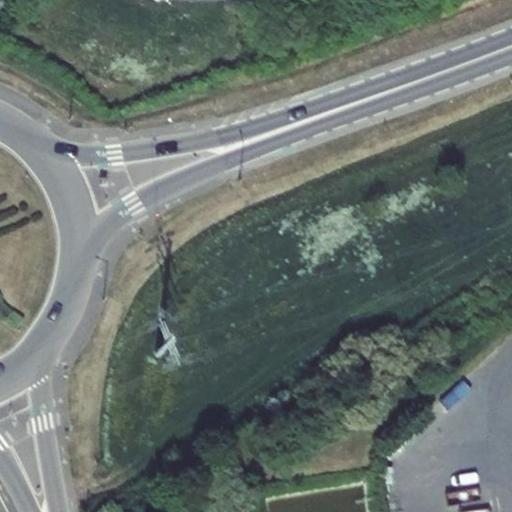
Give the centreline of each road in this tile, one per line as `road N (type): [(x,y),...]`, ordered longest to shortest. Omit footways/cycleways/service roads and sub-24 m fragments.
road 1 (secondary): [(387,92),(132,153),(68,151),(22,133)]
road 2 (secondary): [(77,280),(96,240),(137,200),(387,92)]
road 3 (tertiary): [(58,511),(43,382),(56,331)]
road 4 (secondary): [(77,280),(80,244),(68,190),(22,133)]
road 5 (secondary): [(387,92),(511,45)]
